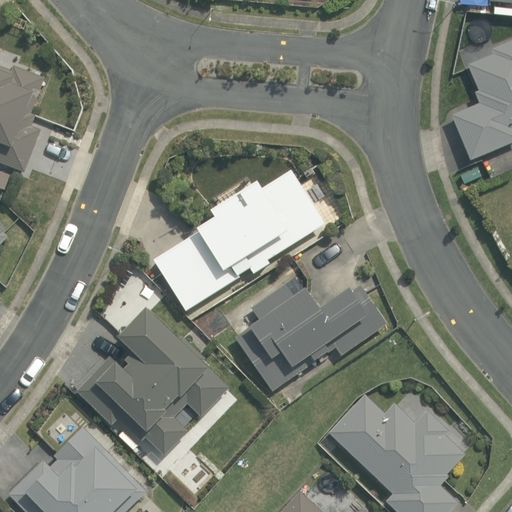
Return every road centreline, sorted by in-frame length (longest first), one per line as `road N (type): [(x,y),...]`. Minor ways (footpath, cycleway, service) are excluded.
road 1 (residential): [(0,390),(48,337),(176,72)]
road 2 (residential): [(418,83),(417,195),(479,333),(511,364)]
road 3 (residential): [(176,72),(418,83)]
